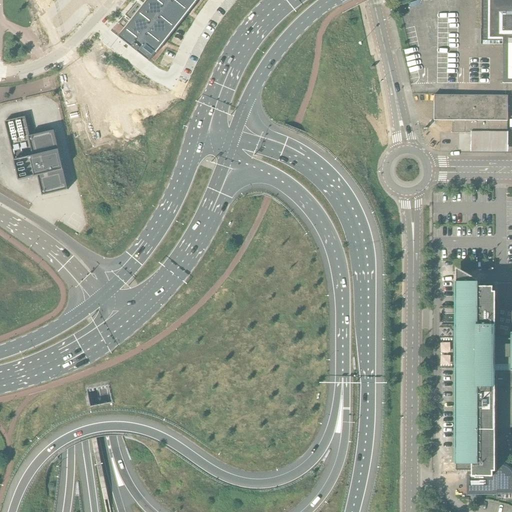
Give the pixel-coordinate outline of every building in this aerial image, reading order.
[(61,0),(42,6),(45,16),(64,9),(61,0)] [(119,37),(118,38),(149,62),(197,0),(147,0),(124,29),(119,36),(118,37),(119,37)] [(511,0),(483,0),(483,45),(503,45),(503,84),(511,83),(511,0)] [(64,16),(47,22),(51,33),(68,28),(64,16)] [(74,86),(62,89),(70,121),(82,118),(74,86)] [(453,132),(507,132),(508,96),(435,95),(434,120),(453,120),(453,132)] [(147,105),(152,115),(163,110),(158,100),(147,105)] [(59,151),(54,131),(30,136),(25,117),(5,122),(19,181),(38,177),(40,186),(42,196),(68,190),(64,171),(59,151)] [(471,137),(471,152),(507,153),(507,138),(507,132),(471,132),(471,137)] [(511,332),(511,333),(511,339),(499,339),(495,338),(495,292),(492,292),(492,287),(476,287),(477,283),(476,281),(455,268),(456,472),(471,472),(472,477),(477,477),(491,477),(497,477),(497,429),(506,429),(511,426),(511,332)]
